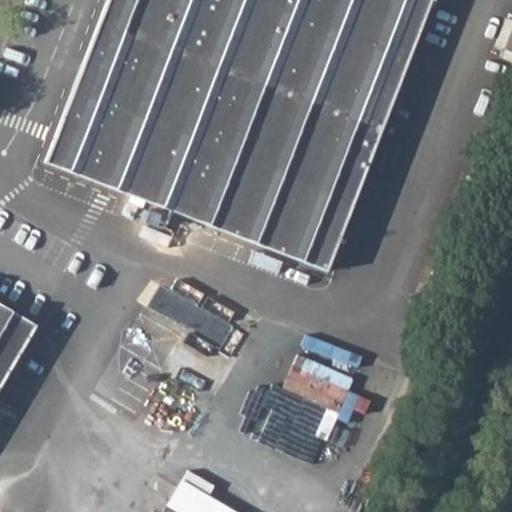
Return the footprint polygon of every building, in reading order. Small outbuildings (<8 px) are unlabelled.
[(107,0),(49,155),(46,162),(326,270),(429,0),(107,0)] [(511,55),(511,17),(508,16),(495,49),(511,55)] [(162,283),(148,306),(230,356),(253,318),(192,282),(183,295),(162,283)] [(0,382),(34,325),(0,305),(0,382)] [(298,352),(269,417),(326,442),(355,376),(298,352)] [(180,511),(240,511),(183,477),(167,504),(180,511)]
